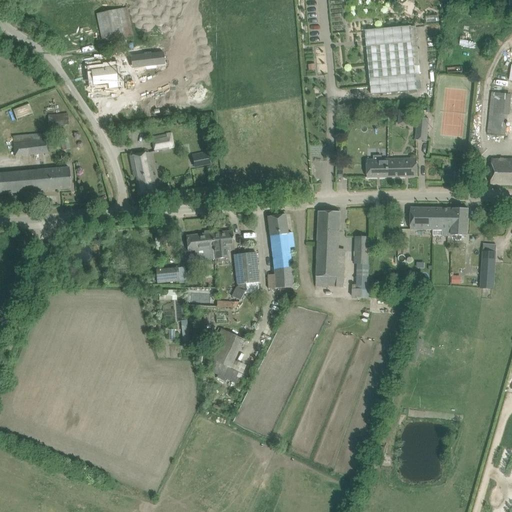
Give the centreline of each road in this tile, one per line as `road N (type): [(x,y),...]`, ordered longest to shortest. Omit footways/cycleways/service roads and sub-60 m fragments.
road 1 (unclassified): [(511,199),(401,194),(127,211)]
road 2 (unclassified): [(127,211),(96,123),(54,60),(0,19)]
road 3 (unclassified): [(0,364),(41,259),(45,217)]
